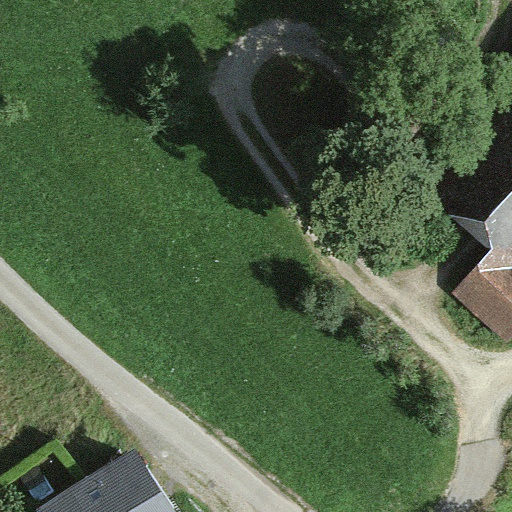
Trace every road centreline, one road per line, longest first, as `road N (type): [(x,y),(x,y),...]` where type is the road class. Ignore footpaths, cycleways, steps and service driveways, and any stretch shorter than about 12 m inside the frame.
road 1 (track): [(386,103),(314,44),(273,37),(245,52),(237,71),(243,114),(332,246),(376,294),(455,357),(511,365)]
road 2 (track): [(277,511),(49,331),(0,278)]
road 3 (track): [(490,367),(478,471),(457,511)]
